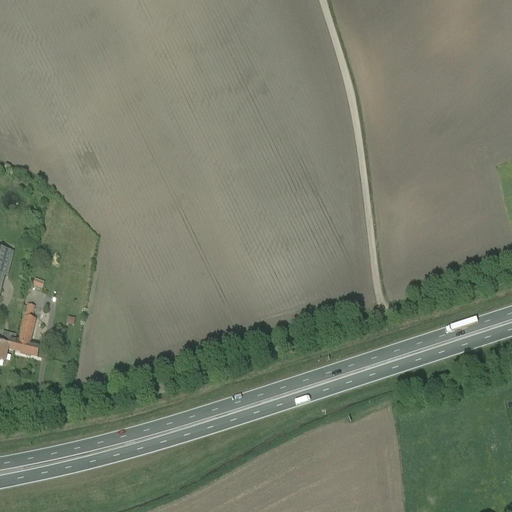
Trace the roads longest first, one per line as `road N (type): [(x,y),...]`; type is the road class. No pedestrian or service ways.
road 1 (primary): [(0,482),(189,435),(511,329)]
road 2 (primary): [(511,313),(141,431),(0,464)]
road 3 (unclassified): [(381,322),(85,414),(0,422)]
road 4 (unclassified): [(381,322),(345,92),(322,0)]
road 5 (unclassified): [(511,278),(381,322)]
